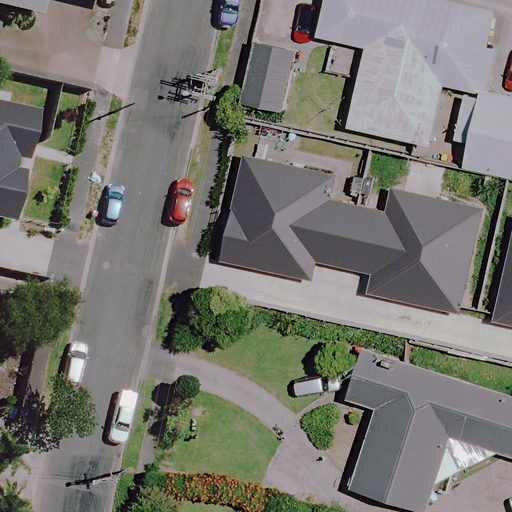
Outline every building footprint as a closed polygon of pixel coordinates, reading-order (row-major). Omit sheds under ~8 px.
[(33,23),(37,0),(82,0),(101,4),(101,0),(0,0),(0,33),(5,34),(8,19),(33,23)] [(437,115),(446,76),(484,84),(502,3),(489,0),(330,0),(323,30),(369,40),(350,121),(432,140),(437,115)] [(292,56),(247,47),(235,103),(280,113),(292,56)] [(511,94),(470,85),(460,134),(474,137),(468,162),(511,171),(511,94)] [(349,178),(347,186),(312,178),(301,231),(334,238),(322,294),(408,313),(401,345),(437,353),(447,307),(424,302),(445,208),(405,199),(407,190),(349,178)] [(511,398),(359,349),(343,400),(375,411),(360,458),(348,454),(338,485),(423,511),(426,511),(435,487),(497,455),(511,459),(511,398)]
